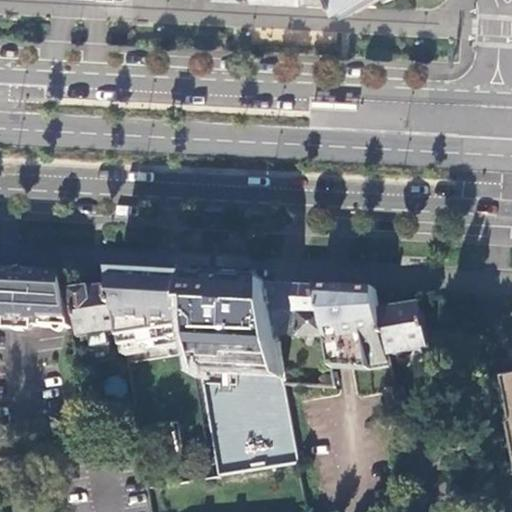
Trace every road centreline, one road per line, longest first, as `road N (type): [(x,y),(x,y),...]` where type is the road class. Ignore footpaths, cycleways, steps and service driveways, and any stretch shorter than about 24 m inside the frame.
road 1 (primary): [(0,184),(511,211)]
road 2 (primary): [(499,95),(0,69)]
